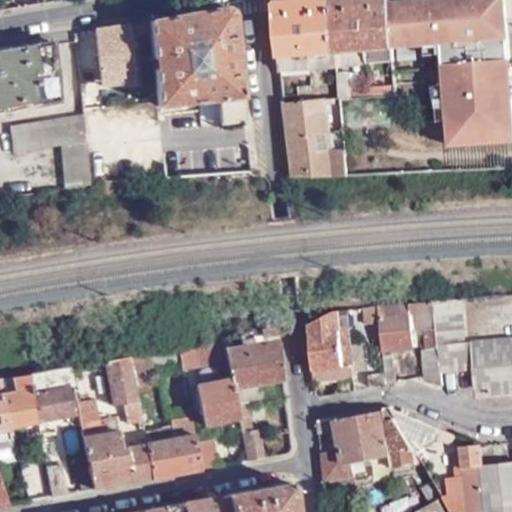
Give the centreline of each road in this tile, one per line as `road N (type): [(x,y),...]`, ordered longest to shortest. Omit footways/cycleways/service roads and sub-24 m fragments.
road 1 (residential): [(301,407),(255,0)]
road 2 (residential): [(40,511),(301,466)]
road 3 (residential): [(301,407),(417,390),(496,424),(511,422)]
